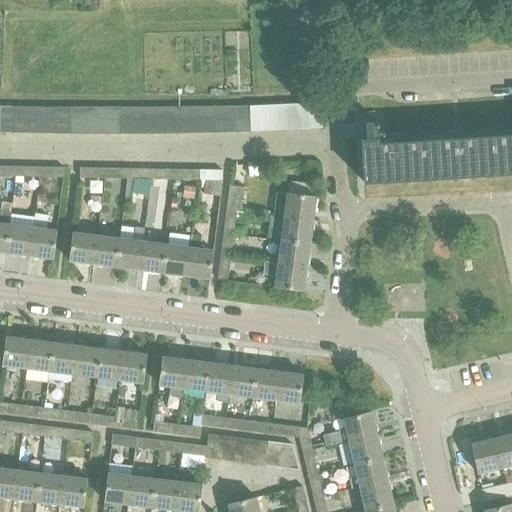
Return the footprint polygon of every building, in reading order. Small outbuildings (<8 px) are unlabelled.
[(321,103),(249,106),(250,131),(322,128),(321,103)] [(249,106),(237,107),(238,132),(250,131),(249,106)] [(0,133),(13,133),(13,108),(1,107),(0,133)] [(213,107),(202,108),(202,133),(214,133),(213,107)] [(225,107),(213,107),(214,133),(226,132),(225,107)] [(237,107),(225,107),(226,132),(238,132),(237,107)] [(13,133),(24,133),(25,108),(13,108),(13,133)] [(24,133),(36,134),(36,108),(25,108),(24,133)] [(36,134),(48,134),(48,108),(36,108),(36,134)] [(48,134),(60,134),(60,109),(48,108),(48,134)] [(166,108),(154,109),(154,134),(166,134),(166,108)] [(178,108),(166,108),(166,134),(178,134),(178,108)] [(190,108),(178,108),(178,134),(190,133),(190,108)] [(202,108),(190,108),(190,133),(202,133),(202,108)] [(60,134),(71,135),(71,109),(60,109),(60,134)] [(71,109),(71,135),(83,135),(83,109),(71,109)] [(95,109),(83,109),(83,135),(95,135),(95,109)] [(107,109),(95,109),(95,135),(107,134),(107,109)] [(119,109),(107,109),(107,134),(119,135),(119,109)] [(131,109),(119,109),(119,135),(131,134),(131,109)] [(143,109),(131,109),(131,134),(143,134),(143,109)] [(154,109),(143,109),(143,134),(154,134),(154,109)] [(362,140),(365,183),(511,173),(511,135),(396,143),(395,138),(378,139),(377,122),(366,123),(367,140),(362,140)] [(16,168),(0,167),(0,177),(16,178),(16,168)] [(39,168),(16,168),(16,178),(39,178),(39,168)] [(63,168),(39,168),(39,178),(63,178),(63,168)] [(105,169),(80,169),(79,179),(105,179),(105,169)] [(127,170),(105,169),(105,179),(127,180),(127,170)] [(127,170),(127,180),(128,180),(125,204),(135,205),(137,194),(149,196),(151,180),(151,170),(127,170)] [(174,171),(151,170),(151,180),(174,181),(174,171)] [(198,171),(174,171),(174,181),(198,181),(198,171)] [(222,171),(198,171),(198,181),(205,181),(204,195),(220,197),(222,181),(222,171)] [(313,185),(290,182),(289,194),(277,192),(274,216),(284,218),(312,221),(315,198),(312,197),(313,185)] [(229,186),(226,210),(236,212),(241,213),(244,188),(229,186)] [(233,234),(236,212),(226,210),(223,233),(233,234)] [(0,252),(6,254),(10,225),(11,213),(0,211),(0,252)] [(176,234),(177,214),(164,213),(163,234),(176,234)] [(33,228),(30,257),(53,260),(57,231),(47,230),(49,215),(35,214),(33,228)] [(270,216),(269,231),(282,232),(281,241),(309,245),(312,221),(284,218),(274,216),(270,216)] [(6,254),(30,257),(33,228),(10,225),(6,254)] [(119,240),(116,268),(139,271),(143,243),(142,243),(144,230),(134,229),(133,241),(119,240)] [(223,233),(220,257),(230,258),(233,234),(223,233)] [(69,262),(93,265),(96,237),(72,234),(69,262)] [(189,249),(186,277),(209,280),(213,252),(200,250),(202,237),(191,236),(189,249)] [(93,265),(116,268),(119,240),(96,237),(93,265)] [(278,264),(306,268),(309,245),(281,241),(278,263),(278,264)] [(139,271),(162,274),(166,246),(143,243),(139,271)] [(162,274),(186,277),(189,249),(166,246),(162,274)] [(227,282),(230,258),(220,257),(217,281),(227,282)] [(306,268),(278,264),(278,263),(265,261),(264,274),(276,276),(275,288),(303,292),(306,268)] [(3,366),(26,369),(29,341),(6,338),(3,366)] [(26,369),(49,372),(52,344),(29,341),(26,369)] [(48,379),(71,382),(72,375),(73,375),(76,347),(52,344),(49,372),(48,379)] [(73,375),(96,378),(99,350),(76,347),(73,375)] [(96,378),(119,381),(123,353),(99,350),(96,378)] [(123,353),(119,381),(142,384),(146,355),(123,353)] [(183,389),(182,389),(186,361),(162,358),(159,386),(171,387),(170,396),(182,397),(183,389)] [(183,389),(206,392),(210,364),(186,361),(182,389),(183,389)] [(206,392),(219,393),(218,401),(229,402),(229,394),(232,366),(210,364),(206,392)] [(229,394),(253,397),(256,369),(232,366),(229,394)] [(253,397),(275,400),(280,372),(256,369),(253,397)] [(280,372),(275,400),(299,403),(303,375),(280,372)] [(0,412),(21,415),(22,405),(0,401),(0,412)] [(21,415),(44,418),(45,408),(22,405),(21,415)] [(44,418),(67,421),(68,410),(45,408),(44,418)] [(67,421),(90,424),(91,413),(68,410),(67,421)] [(325,448),(349,442),(376,436),(371,412),(343,419),(346,430),(322,436),(325,448)] [(90,424),(113,427),(114,416),(91,413),(90,424)] [(176,434),(200,437),(203,415),(194,414),(193,426),(178,424),(176,434)] [(203,415),(201,424),(225,427),(226,418),(203,415)] [(114,416),(113,427),(137,430),(139,419),(114,416)] [(225,427),(249,430),(250,421),(226,418),(225,427)] [(0,430),(21,433),(22,423),(0,420),(0,430)] [(153,432),(176,434),(178,424),(155,421),(153,432)] [(249,430),(270,433),(272,423),(250,421),(249,430)] [(21,433),(45,436),(46,426),(22,423),(21,433)] [(270,433),(295,437),(296,426),(272,423),(270,433)] [(45,436),(67,439),(69,429),(46,426),(45,436)] [(300,437),(304,453),(313,451),(308,428),(296,426),(295,437),(300,437)] [(69,429),(67,439),(92,442),(94,432),(69,429)] [(112,444),(135,447),(137,437),(113,434),(112,444)] [(205,458),(217,460),(221,435),(208,434),(207,446),(205,458)] [(217,460),(229,461),(232,437),(221,435),(217,460)] [(511,435),(496,439),(502,469),(511,466),(511,435)] [(349,442),(354,466),(382,459),(376,436),(349,442)] [(135,447),(158,450),(159,440),(137,437),(135,447)] [(229,461),(241,463),(244,438),(232,437),(229,461)] [(241,463),(253,464),(256,440),(244,438),(241,463)] [(502,469),(496,439),(471,445),(478,474),(502,469)] [(158,450),(182,453),(183,443),(159,440),(158,450)] [(253,464),(265,466),(268,441),(256,440),(253,464)] [(268,441),(265,466),(299,470),(292,445),(268,441)] [(183,443),(182,453),(181,466),(204,469),(205,458),(207,446),(183,443)] [(304,453),(309,476),(319,474),(313,451),(304,453)] [(359,487),(360,489),(387,482),(382,459),(354,466),(357,477),(350,478),(352,488),(359,487)] [(105,502),(129,505),(132,476),(133,466),(109,464),(105,502)] [(0,497),(13,499),(17,471),(0,469),(0,497)] [(13,499),(37,502),(40,474),(17,471),(13,499)] [(37,502),(60,505),(63,477),(40,474),(37,502)] [(309,476),(315,500),(324,497),(319,474),(309,476)] [(132,476),(129,505),(152,507),(155,479),(132,476)] [(63,477),(60,505),(84,508),(87,480),(63,477)] [(152,507),(175,510),(179,482),(155,479),(152,507)] [(179,482),(175,510),(189,511),(198,511),(202,485),(179,482)] [(365,511),(393,504),(387,482),(360,489),(365,510),(365,511)] [(508,496),(505,484),(482,490),(485,502),(508,496)] [(293,488),(298,511),(301,511),(309,510),(303,486),(293,488)] [(315,500),(317,511),(327,511),(324,497),(315,500)] [(229,504),(230,511),(259,511),(256,498),(229,504)]
